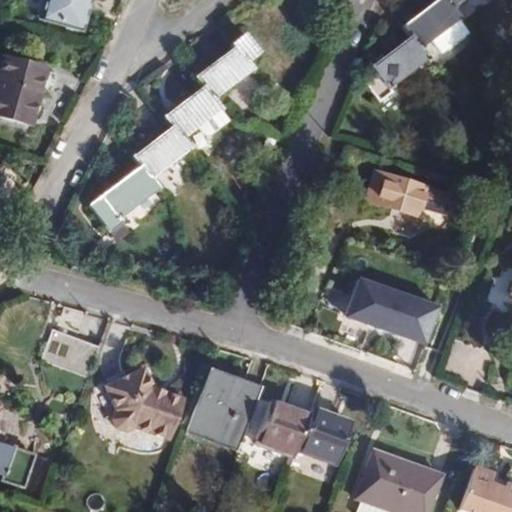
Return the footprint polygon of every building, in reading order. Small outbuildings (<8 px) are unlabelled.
[(84,30),(91,0),(48,0),(44,20),(84,30)] [(436,0),(401,26),(410,38),(367,67),(375,76),(363,85),(376,103),(389,95),(386,90),(426,61),(418,49),(458,20),(448,9),(460,0),(436,0)] [(258,53),(243,35),(229,47),(232,49),(194,78),(204,87),(163,117),(171,128),(130,157),(138,166),(86,208),(106,234),(120,223),(118,220),(156,190),(147,179),(188,151),(180,141),(220,109),(212,100),(252,70),(246,63),(258,53)] [(6,58),(0,81),(0,117),(36,126),(50,71),(6,58)] [(449,197),(371,173),(361,201),(415,218),(419,208),(443,216),(449,197)] [(437,310),(356,282),(342,322),(423,349),(437,310)] [(39,360),(88,378),(99,348),(51,330),(39,360)] [(153,391),(144,369),(106,386),(115,411),(112,418),(116,428),(127,431),(136,428),(170,440),(184,401),(153,391)] [(237,453),(258,392),(206,373),(185,433),(237,453)] [(252,444),(294,458),(296,452),(308,418),(268,402),(252,444)] [(350,424),(311,410),(308,418),(296,452),(336,466),(350,424)] [(0,473),(4,475),(3,483),(22,489),(33,456),(0,445),(0,473)] [(354,511),(427,511),(441,477),(371,452),(353,500),(358,502),(354,511)] [(510,511),(511,488),(504,485),(502,490),(489,485),(492,476),(472,469),(456,511),(458,511),(510,511)]
